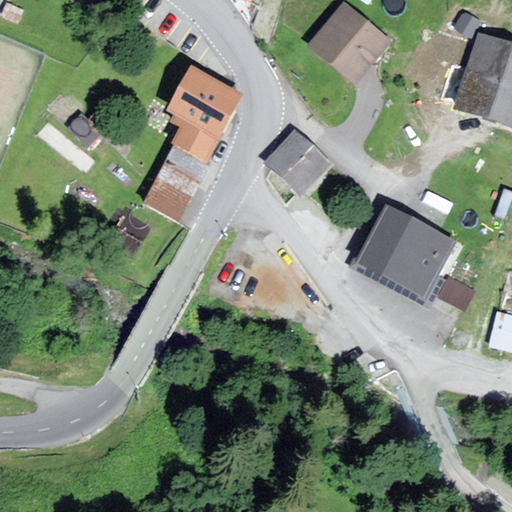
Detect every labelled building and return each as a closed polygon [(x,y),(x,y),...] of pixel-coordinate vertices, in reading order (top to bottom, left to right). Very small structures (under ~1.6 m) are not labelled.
[(390,37),(341,3),(309,49),(358,83),(390,37)] [(511,42),(479,33),(457,110),(511,126),(511,42)] [(247,93),(192,64),(167,110),(175,115),(171,122),(179,126),(169,145),(174,148),(209,166),(247,93)] [(265,165),(302,198),(332,165),(295,131),(265,165)] [(199,183),(209,166),(174,148),(163,164),(199,183)] [(199,183),(163,164),(142,203),(177,222),(199,183)] [(388,204),(356,264),(425,300),(456,240),(388,204)] [(219,265),(210,286),(237,297),(245,276),(219,265)] [(449,277),(438,296),(463,311),(475,292),(449,277)] [(490,349),(511,351),(511,314),(494,312),(490,349)]
